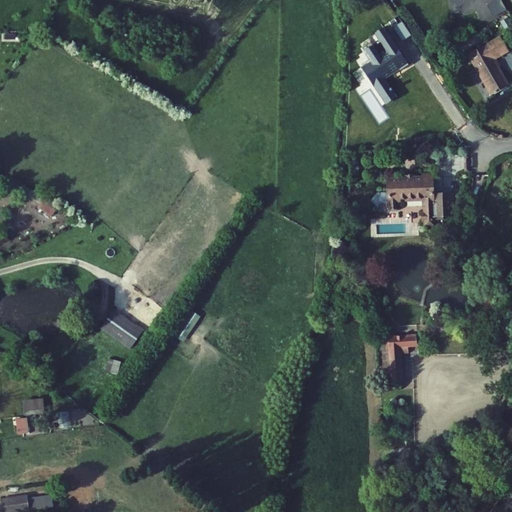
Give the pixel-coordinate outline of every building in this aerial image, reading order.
[(417,33),(407,17),(390,28),(393,33),(401,44),(417,33)] [(401,44),(393,33),(379,42),(385,50),(367,62),(380,81),(403,66),(405,67),(413,62),(401,44)] [(511,44),(508,39),(475,60),(500,99),(511,91),(511,80),(502,64),(511,57),(511,44)] [(434,191),(437,170),(430,169),(429,174),(391,169),(389,183),(379,182),(370,189),(377,199),(382,195),(388,199),(398,200),(399,192),(427,195),(426,220),(432,221),(432,219),(441,219),(442,217),(452,217),(454,195),(443,194),(443,192),(434,191)] [(188,308),(171,334),(184,343),(201,317),(188,308)] [(155,329),(125,310),(113,329),(143,348),(155,329)] [(412,338),(382,339),(382,356),(387,356),(389,383),(399,383),(398,355),(413,355),(412,338)] [(0,370),(0,393),(15,392),(12,369),(0,370)] [(28,412),(40,413),(41,401),(29,400),(28,412)] [(16,419),(18,435),(30,433),(28,418),(16,419)] [(14,501),(15,507),(43,503),(42,497),(14,501)] [(15,507),(16,511),(34,511),(44,511),(43,503),(15,507)]
